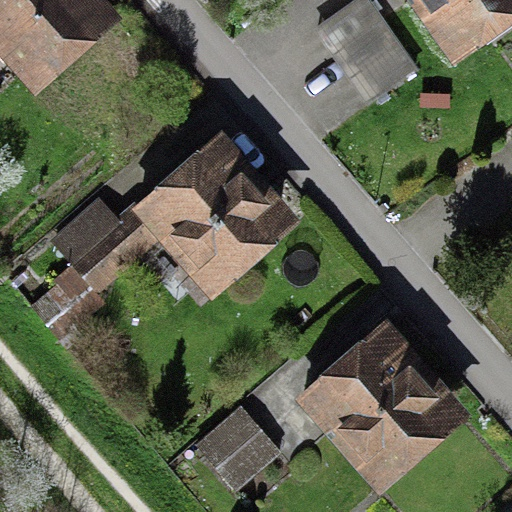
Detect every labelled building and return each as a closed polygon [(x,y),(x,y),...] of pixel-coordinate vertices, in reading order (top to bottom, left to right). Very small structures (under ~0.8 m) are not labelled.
[(0,0),(0,39),(33,78),(100,22),(81,0),(0,0)] [(366,0),(360,0),(318,30),(368,102),(415,70),(366,0)] [(511,0),(428,0),(460,47),(511,11),(511,0)] [(210,145),(32,300),(57,329),(168,232),(215,285),(282,226),(210,145)] [(310,397),(379,478),(448,420),(379,339),(310,397)] [(244,412),(200,448),(236,492),(281,456),(244,412)]
